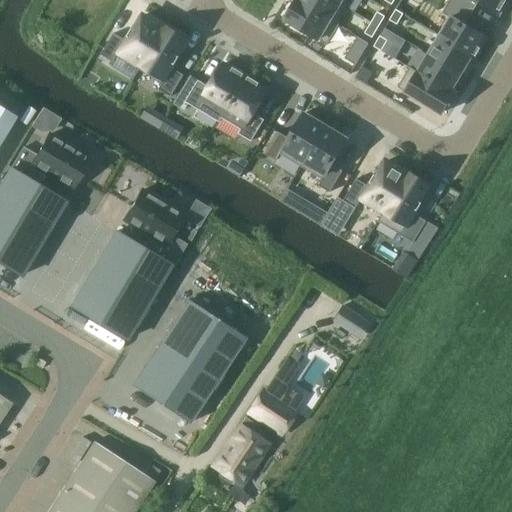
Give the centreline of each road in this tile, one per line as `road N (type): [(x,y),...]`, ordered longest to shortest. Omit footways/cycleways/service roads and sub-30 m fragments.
road 1 (residential): [(210,0),(221,17),(437,148),(455,148),(465,136)]
road 2 (residential): [(0,499),(81,369),(0,319)]
